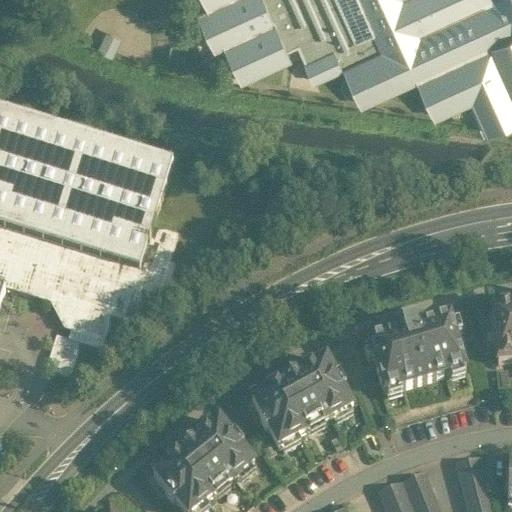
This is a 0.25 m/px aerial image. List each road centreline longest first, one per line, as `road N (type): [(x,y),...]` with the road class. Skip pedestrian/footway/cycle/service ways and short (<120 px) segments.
road 1 (tertiary): [(25,511),(127,403),(250,317),(393,252),(511,224)]
road 2 (residential): [(309,511),(416,459),(511,437)]
